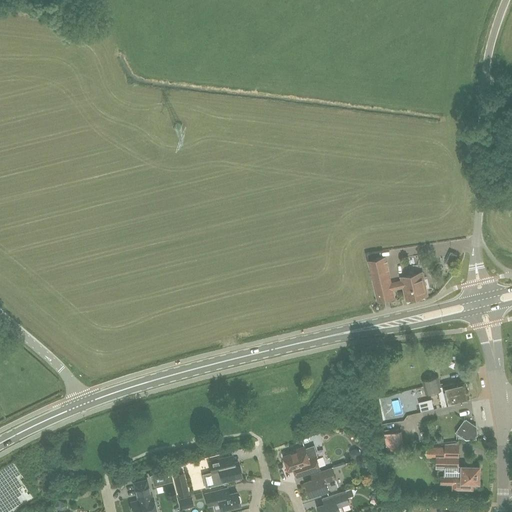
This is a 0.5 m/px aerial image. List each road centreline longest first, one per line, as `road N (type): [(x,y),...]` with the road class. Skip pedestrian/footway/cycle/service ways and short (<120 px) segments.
road 1 (secondary): [(83,404),(190,370),(482,303)]
road 2 (unclassified): [(482,303),(476,235),(489,60),(506,0)]
road 3 (unclassified): [(83,404),(65,373),(0,318)]
